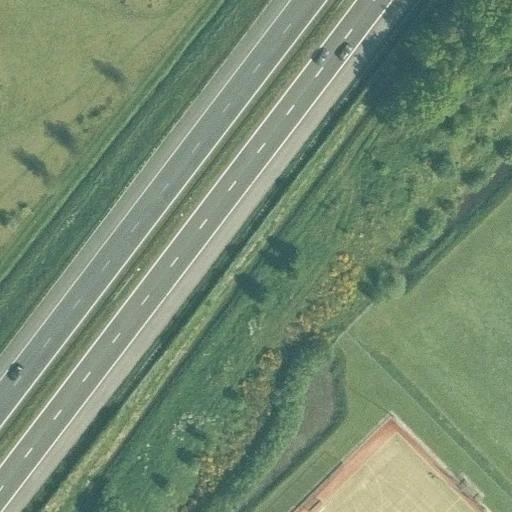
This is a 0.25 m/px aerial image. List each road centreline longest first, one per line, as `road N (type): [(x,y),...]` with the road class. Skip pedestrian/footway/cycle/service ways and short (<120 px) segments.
road 1 (motorway): [(0,491),(374,0)]
road 2 (motorway): [(305,0),(0,400)]
